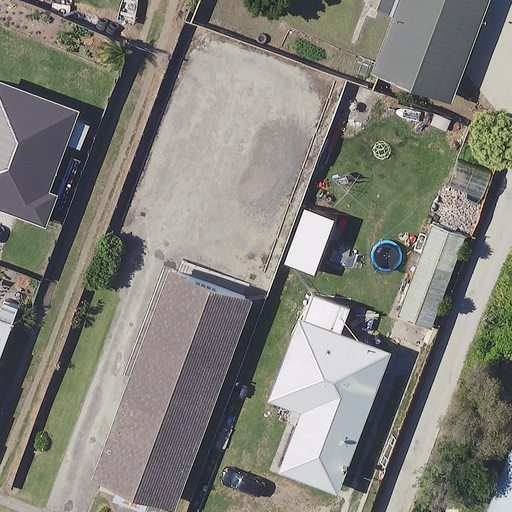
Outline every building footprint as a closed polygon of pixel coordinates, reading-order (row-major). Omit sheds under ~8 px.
[(488,0),(403,0),(379,69),(454,96),(488,0)] [(96,110),(0,76),(0,201),(44,217),(68,148),(81,153),(96,110)] [(461,239),(429,229),(401,312),(433,323),(461,239)] [(254,290),(175,262),(95,484),(116,492),(121,479),(179,499),(254,290)] [(353,301),(311,286),(272,392),(303,404),(281,463),(339,485),(391,344),(343,326),(353,301)] [(0,355),(13,320),(0,315),(0,355)] [(511,511),(511,443),(486,511),(511,511)]
